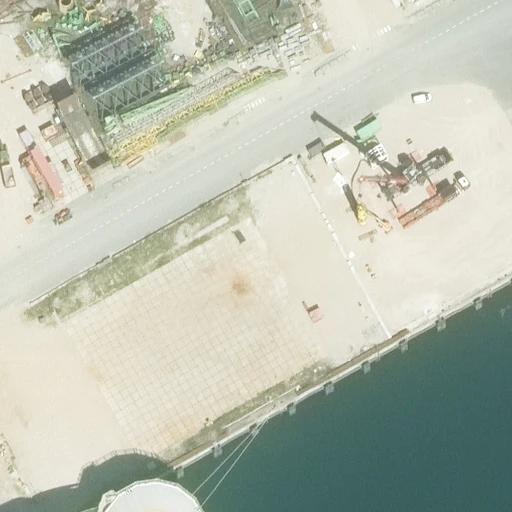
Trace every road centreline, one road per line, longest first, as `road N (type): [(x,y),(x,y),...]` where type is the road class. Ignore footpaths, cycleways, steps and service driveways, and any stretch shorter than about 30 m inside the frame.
road 1 (unknown): [(272,129),(0,281)]
road 2 (unknown): [(272,129),(489,0)]
road 3 (unknown): [(196,0),(272,129)]
